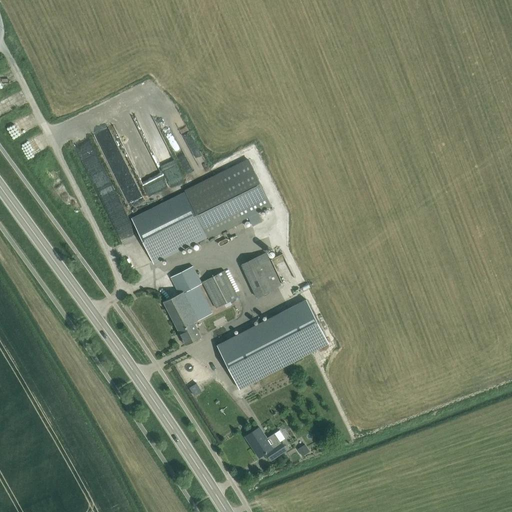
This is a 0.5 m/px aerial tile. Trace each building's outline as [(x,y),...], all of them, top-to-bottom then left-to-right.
[(18,95),(1,109),(6,116),(24,102),(18,95)] [(189,176),(161,115),(147,121),(157,141),(162,139),(164,143),(163,144),(165,148),(161,150),(175,182),(189,176)] [(17,125),(19,133),(29,131),(27,123),(17,125)] [(105,128),(122,163),(132,158),(115,123),(105,128)] [(198,147),(204,145),(199,133),(193,135),(198,147)] [(35,157),(43,152),(34,136),(26,141),(35,157)] [(186,192),(132,218),(141,238),(148,253),(154,263),(208,237),(244,220),(249,218),(249,219),(253,225),(262,220),(258,212),(272,206),(249,160),(186,191),(186,192)] [(137,174),(126,179),(137,200),(148,195),(137,174)] [(194,322),(213,312),(198,284),(202,283),(193,266),(171,276),(179,293),(163,301),(186,344),(201,337),(194,322)] [(225,271),(204,282),(217,308),(238,297),(225,271)] [(256,296),(281,286),(277,277),(252,288),(256,296)] [(277,305),(291,299),(288,291),(274,297),(277,305)] [(306,299),(217,345),(239,388),(328,342),(306,299)] [(259,426),(247,434),(252,443),(251,444),(259,457),(266,453),(270,460),(286,449),(281,442),(275,432),(266,438),(259,426)] [(312,441),(305,443),(308,452),(315,450),(312,441)]
